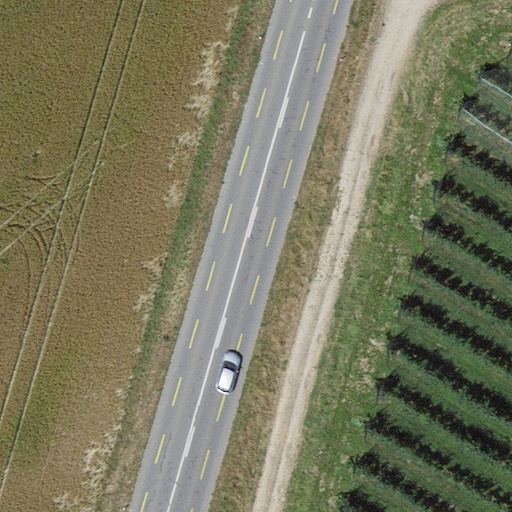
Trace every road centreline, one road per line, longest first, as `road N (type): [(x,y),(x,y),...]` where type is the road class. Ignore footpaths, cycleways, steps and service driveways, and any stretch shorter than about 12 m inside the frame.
road 1 (secondary): [(316,0),(172,511)]
road 2 (track): [(268,511),(292,394),(409,0)]
